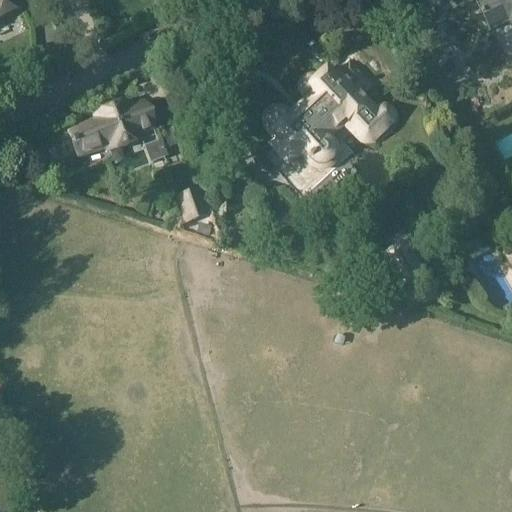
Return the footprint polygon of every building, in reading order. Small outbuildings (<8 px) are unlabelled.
[(0,0),(0,19),(21,9),(16,0),(0,0)] [(511,0),(473,0),(490,33),(508,24),(511,32),(511,0)] [(265,146),(287,170),(299,159),(306,167),(308,169),(314,172),(320,174),(326,173),(331,170),(336,166),(339,159),(339,153),(338,146),(332,139),(343,129),(357,145),(360,147),(364,148),(369,147),(374,145),(392,128),(395,124),(396,118),(395,114),(392,110),(387,106),(380,105),(375,107),(360,91),(367,84),(348,64),(341,70),(333,75),(326,67),(316,75),(308,75),(303,77),(299,81),(297,84),(296,87),(296,91),(297,96),(301,100),(288,112),(284,109),(280,107),(275,106),(270,108),(265,111),(262,115),(260,119),(259,122),(260,126),(262,131),(271,141),(265,146)] [(97,121),(98,124),(70,138),(74,147),(73,147),(74,151),(75,151),(79,159),(108,150),(109,153),(126,149),(141,141),(139,138),(153,131),(144,108),(129,112),(128,109),(112,113),(97,121)] [(175,199),(184,226),(208,218),(198,191),(175,199)] [(406,242),(378,258),(398,291),(404,288),(408,290),(420,283),(421,278),(425,275),(406,242)] [(382,273),(370,280),(377,291),(389,284),(382,273)] [(423,280),(418,299),(433,304),(438,284),(436,282),(426,279),(423,280)]
